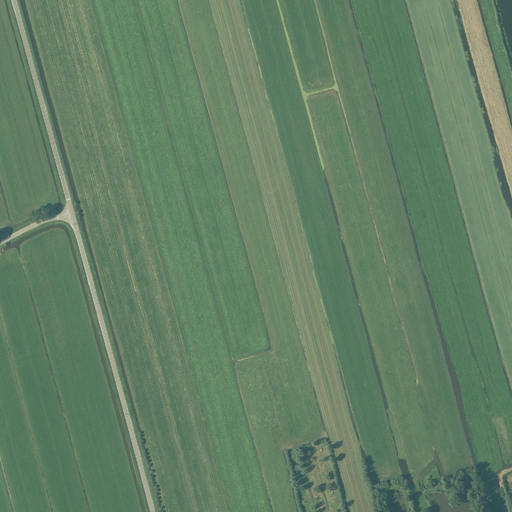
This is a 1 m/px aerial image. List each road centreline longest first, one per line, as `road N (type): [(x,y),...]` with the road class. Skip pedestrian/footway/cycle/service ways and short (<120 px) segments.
road 1 (unclassified): [(151,511),(71,212)]
road 2 (unclassified): [(71,212),(13,0)]
